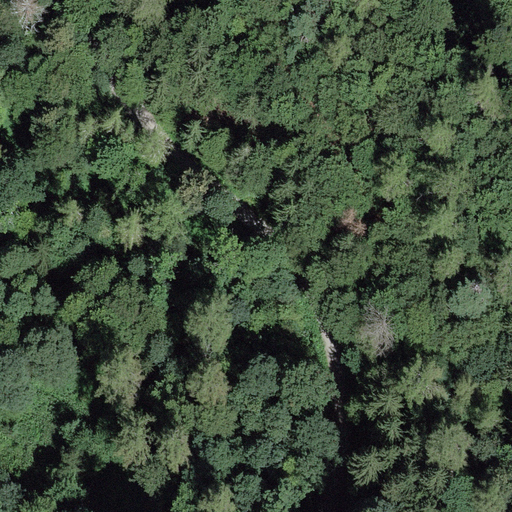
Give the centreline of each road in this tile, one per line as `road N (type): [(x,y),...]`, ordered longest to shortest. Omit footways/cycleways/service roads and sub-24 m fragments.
road 1 (track): [(63,0),(116,89),(168,150),(287,252),(314,286),(342,429),(339,486),(328,511)]
road 2 (track): [(511,160),(438,0)]
